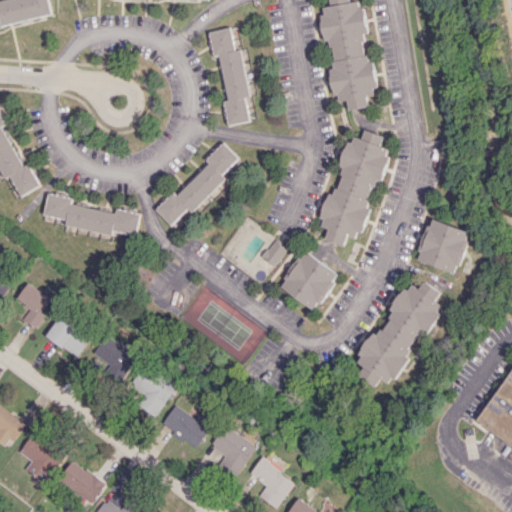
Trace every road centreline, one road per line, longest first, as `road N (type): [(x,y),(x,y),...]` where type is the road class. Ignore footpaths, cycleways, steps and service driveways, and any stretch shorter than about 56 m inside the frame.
road 1 (residential): [(140,170),(146,214),(168,237),(290,334),(320,339),(346,319),(391,240),(417,149),(411,110)]
road 2 (residential): [(52,76),(80,41),(124,29),(146,34),(180,62),(188,124),(161,160),(140,170),(95,169),(75,158),(50,121),(52,76)]
road 3 (residential): [(209,511),(0,352)]
road 4 (residential): [(292,0),(313,145),(288,230)]
road 5 (residential): [(100,89),(107,112),(117,116),(132,108),(126,86),(0,72)]
road 6 (residential): [(313,145),(188,124)]
